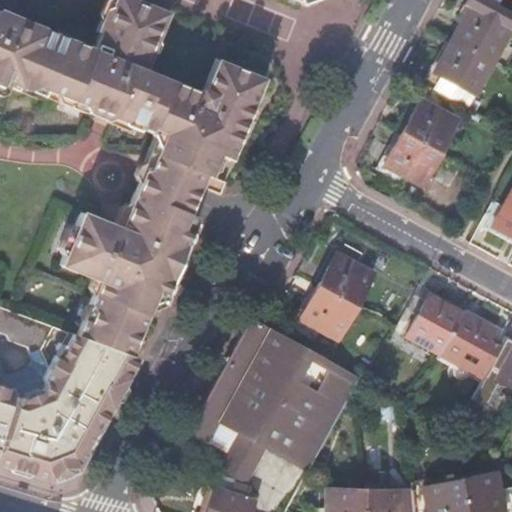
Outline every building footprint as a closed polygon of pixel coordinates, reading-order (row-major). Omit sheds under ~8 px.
[(0,95),(2,94),(6,86),(7,82),(27,91),(36,87),(46,91),(91,109),(86,111),(106,120),(110,117),(122,122),(129,118),(139,122),(137,127),(138,127),(152,133),(154,138),(143,163),(138,166),(134,175),(137,182),(139,183),(136,191),(130,204),(120,228),(113,225),(81,212),(75,227),(73,226),(66,229),(58,248),(61,254),(63,255),(59,265),(99,281),(77,336),(129,355),(147,310),(150,304),(158,301),(161,294),(165,295),(168,294),(172,286),(170,283),(176,268),(167,264),(171,254),(184,249),(186,243),(189,242),(192,234),(191,231),(195,220),(193,215),(198,213),(208,189),(219,194),(224,181),(215,178),(208,175),(217,154),(224,157),(229,159),(245,119),(250,108),(255,106),(259,97),(256,91),(260,82),(257,77),(215,59),(203,88),(198,92),(143,69),(149,55),(155,52),(159,44),(156,37),(167,12),(136,0),(113,0),(110,7),(106,8),(101,20),(97,30),(99,35),(93,49),(63,37),(55,34),(23,20),(20,28),(6,22),(0,19),(0,95)] [(453,36),(452,39),(493,61),(511,28),(511,25),(511,11),(498,4),(491,0),(466,0),(458,16),(463,19),(453,36)] [(434,72),(450,41),(446,39),(422,83),(447,97),(455,83),(434,72)] [(452,39),(450,41),(434,72),(455,83),(475,94),(493,61),(452,39)] [(38,100),(43,97),(46,91),(36,87),(27,91),(7,82),(6,86),(38,100)] [(398,127),(402,129),(419,98),(440,110),(447,97),(422,83),(398,127)] [(84,113),(86,111),(91,109),(46,91),(43,97),(84,113)] [(402,129),(401,131),(439,151),(456,118),(440,110),(419,98),(402,129)] [(383,164),(399,134),(396,131),(373,172),(399,186),(405,175),(383,164)] [(401,131),(399,134),(383,164),(405,175),(421,184),(439,151),(401,131)] [(426,187),(417,204),(439,217),(448,199),(426,187)] [(511,189),(503,206),(492,227),(511,237),(511,189)] [(503,206),(492,200),(478,225),(511,243),(511,237),(492,227),(503,206)] [(314,281),(318,283),(335,253),(356,264),(362,253),(337,239),(314,281)] [(318,283),(317,286),(354,306),(372,273),(356,264),(335,253),(318,283)] [(406,309),(417,315),(428,294),(459,312),(461,308),(419,285),(406,309)] [(299,318),(316,288),(311,286),(289,327),(314,341),(321,330),(299,318)] [(317,286),(316,288),(299,318),(321,330),(336,339),(354,306),(317,286)] [(428,294),(417,315),(406,336),(439,354),(461,313),(459,312),(428,294)] [(73,472),(129,355),(77,336),(0,307),(0,333),(7,336),(10,342),(29,348),(34,363),(32,367),(9,375),(4,373),(0,362),(0,464),(50,480),(73,472)] [(466,310),(464,314),(494,331),(489,341),(500,347),(507,333),(466,310)] [(464,314),(461,313),(439,354),(483,378),(494,358),(500,347),(489,341),(494,331),(464,314)] [(219,421),(270,328),(250,317),(189,426),(187,431),(192,433),(208,443),(220,421),(219,421)] [(359,378),(270,328),(219,421),(220,421),(239,432),(265,447),(307,470),(359,378)] [(494,358),(505,363),(511,349),(511,335),(507,333),(500,347),(494,358)] [(511,349),(505,363),(495,380),(511,389),(511,349)] [(248,478),(265,447),(239,432),(218,468),(248,478)] [(495,471),(458,478),(464,511),(503,511),(498,489),(495,471)] [(421,486),(425,504),(426,511),(464,511),(458,478),(421,486)] [(248,511),(252,500),(244,498),(245,495),(248,496),(251,489),(234,484),(231,494),(214,488),(207,509),(201,507),(199,511),(248,511)] [(511,511),(511,494),(511,487),(498,489),(503,511),(511,511)] [(324,488),(324,507),(323,511),(361,511),(361,488),(324,488)] [(398,488),(361,488),(361,511),(398,511),(399,507),(398,488)]
